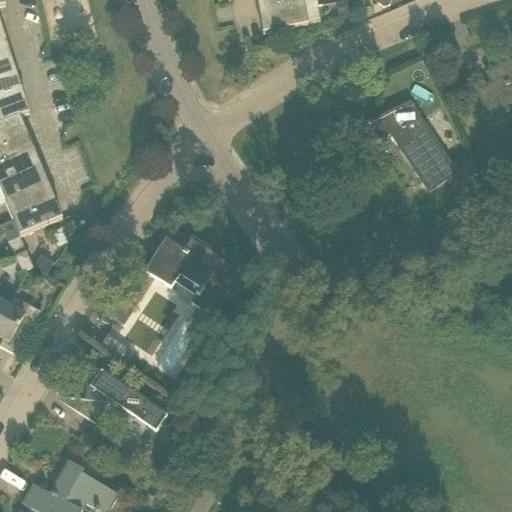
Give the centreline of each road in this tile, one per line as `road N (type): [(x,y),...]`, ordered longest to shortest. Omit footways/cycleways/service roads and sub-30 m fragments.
road 1 (residential): [(204,147),(107,260),(27,399)]
road 2 (residential): [(471,0),(363,43),(204,147)]
road 3 (residential): [(511,207),(307,289)]
road 4 (residential): [(307,289),(275,330),(246,397),(241,474)]
road 5 (residential): [(307,289),(204,147)]
road 6 (residential): [(204,147),(139,0)]
road 7 (residential): [(354,511),(331,497),(241,474)]
